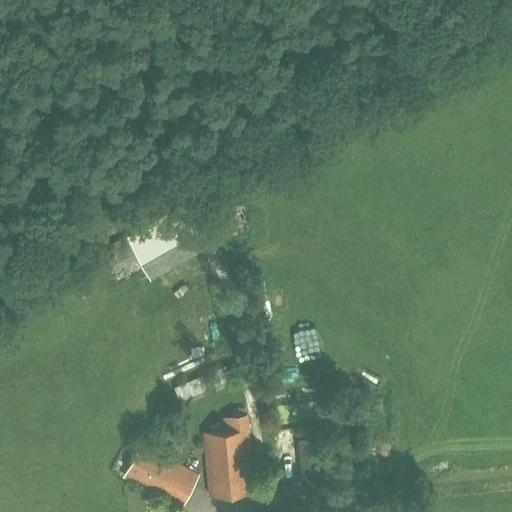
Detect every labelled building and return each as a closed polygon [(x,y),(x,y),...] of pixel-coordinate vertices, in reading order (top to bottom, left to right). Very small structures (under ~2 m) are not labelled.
[(132,234),(149,265),(207,235),(191,204),(132,234)] [(183,402),(233,383),(228,368),(177,387),(183,402)] [(172,408),(167,423),(166,423),(156,447),(180,456),(189,431),(186,430),(191,415),(172,408)] [(248,426),(224,428),(204,430),(210,495),(254,490),(248,426)] [(200,473),(167,456),(143,443),(124,476),(149,488),(149,490),(181,507),(200,473)] [(428,468),(439,470),(442,456),(431,454),(428,468)]
